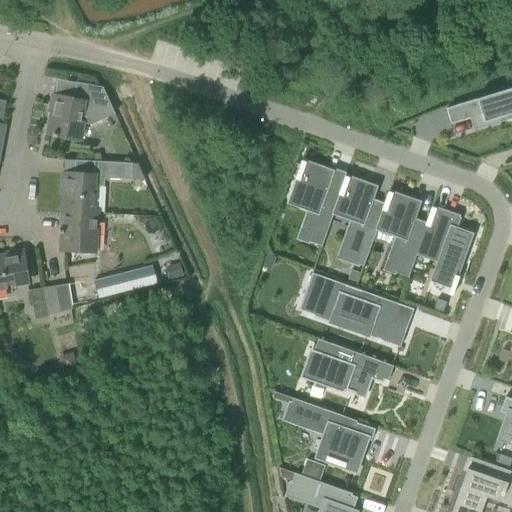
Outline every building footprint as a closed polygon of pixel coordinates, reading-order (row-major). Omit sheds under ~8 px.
[(53,135),(52,136),(57,137),(57,136),(79,140),(82,123),(91,124),(105,118),(114,114),(102,87),(76,82),(73,100),(52,96),(49,111),(52,111),(47,134),(53,135)] [(511,88),(445,109),(450,124),(473,117),(474,120),(474,119),(477,128),(501,120),(503,120),(502,117),(511,114),(511,88)] [(301,161),(289,195),(291,195),(313,203),(302,233),(301,238),(309,242),(321,246),(334,211),(332,210),(339,192),(325,187),(331,172),(301,161)] [(63,189),(62,212),(92,213),(94,186),(103,187),(104,179),(131,180),(132,164),(94,162),(93,176),(62,174),(61,189),(63,189)] [(132,164),(131,180),(145,181),(137,164),(132,164)] [(339,192),(332,210),(334,211),(352,217),(343,244),(339,257),(343,259),(363,266),(377,226),(376,226),(384,203),(370,198),(374,187),(344,177),(339,192)] [(384,203),(376,226),(377,226),(396,233),(399,234),(390,261),(387,269),(396,272),(395,273),(408,277),(420,242),(419,241),(425,223),(412,218),(417,203),(388,192),(384,203)] [(425,223),(419,241),(420,242),(425,244),(426,243),(441,249),(443,250),(442,254),(441,254),(436,269),(432,280),(451,287),(448,295),(452,296),(459,277),(456,276),(463,257),(464,257),(469,243),(468,243),(471,234),(456,229),(460,218),(431,207),(425,223)] [(96,213),(92,213),(62,212),(61,230),(59,230),(59,233),(61,233),(60,250),(80,251),(94,252),(96,213)] [(7,255),(0,256),(0,289),(7,289),(6,286),(27,283),(25,271),(22,251),(7,253),(7,255)] [(265,254),(261,266),(270,269),(274,256),(265,254)] [(178,263),(165,267),(168,279),(181,275),(178,263)] [(93,282),(97,298),(155,283),(151,267),(93,282)] [(351,269),(347,279),(355,282),(358,272),(351,269)] [(305,313),(332,323),(336,311),(370,324),(366,335),(399,347),(406,328),(387,321),(394,303),(360,290),(357,298),(342,293),(345,285),(311,273),(306,288),(313,291),(305,313)] [(67,284),(42,288),(47,317),(71,309),(71,306),(67,284)] [(42,288),(30,290),(33,311),(35,320),(47,317),(42,288)] [(437,298),(433,309),(443,313),(447,301),(437,298)] [(73,353),(60,357),(64,371),(77,367),(73,353)] [(306,372),(300,387),(376,414),(389,377),(330,357),(325,371),(328,372),(325,379),(306,372)] [(274,392),(272,398),(290,404),(292,398),(274,392)] [(511,399),(505,397),(499,412),(511,416),(504,436),(511,439),(511,443),(511,399)] [(290,405),(285,419),(294,422),(294,423),(326,434),(325,437),(318,456),(326,458),(325,461),(344,467),(345,465),(356,469),(359,459),(360,459),(366,440),(351,434),(356,421),(292,398),(290,404),(290,405)] [(511,469),(469,454),(447,511),(473,511),(483,484),(511,494),(511,469)] [(291,481),(294,473),(280,468),(278,468),(279,477),(291,481)] [(292,482),(287,494),(298,498),(298,499),(325,509),(324,511),(357,511),(358,511),(347,507),(351,494),(294,473),(291,482),(292,482)]
